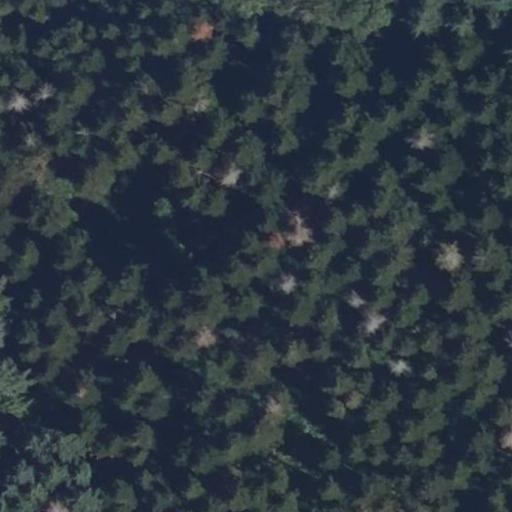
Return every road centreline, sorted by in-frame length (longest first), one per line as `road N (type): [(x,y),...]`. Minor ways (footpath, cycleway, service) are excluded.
road 1 (track): [(511,47),(398,28),(312,44),(227,82),(26,378),(0,388)]
road 2 (track): [(398,28),(440,100),(511,181)]
